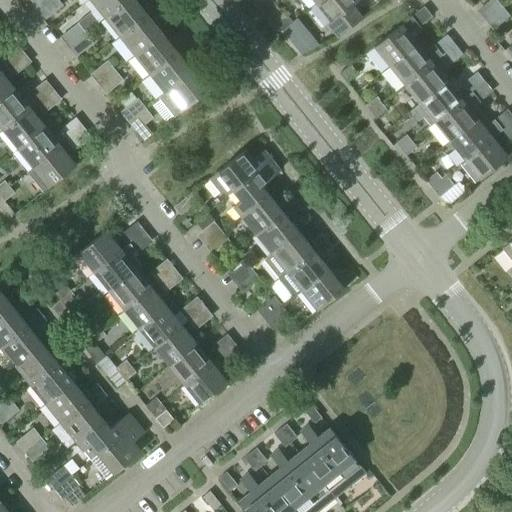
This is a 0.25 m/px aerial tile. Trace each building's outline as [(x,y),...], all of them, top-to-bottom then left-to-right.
[(89,0),(104,18),(125,0),(89,0)] [(119,36),(146,15),(160,4),(156,0),(152,0),(141,9),(134,0),(125,0),(104,18),(119,36)] [(357,0),(319,0),(315,3),(331,23),(328,25),(337,37),(362,18),(352,6),(358,1),(357,0)] [(134,56),(161,34),(151,21),(165,10),(160,4),(146,15),(119,36),(134,56)] [(281,31),(291,22),(286,16),(276,25),(281,31)] [(411,17),(373,47),(389,66),(416,44),(409,36),(419,28),(411,17)] [(291,22),(281,31),(286,37),(297,29),(291,22)] [(161,34),(134,56),(149,74),(176,52),(179,50),(190,41),(185,35),(174,44),(171,40),(168,42),(161,34)] [(190,41),(179,50),(184,56),(195,48),(190,41)] [(423,53),(416,44),(389,66),(404,85),(431,63),(441,55),(433,45),(423,53)] [(164,93),(191,71),(176,52),(149,74),(163,91),(164,93)] [(431,63),(404,85),(419,103),(446,81),(431,63)] [(339,75),(345,81),(355,72),(350,66),(339,75)] [(191,71),(164,93),(163,91),(156,96),(173,117),(219,81),(211,70),(198,80),(191,71)] [(0,72),(0,101),(14,90),(0,72)] [(446,81),(419,103),(410,110),(417,120),(422,116),(430,126),(434,122),(461,101),(461,100),(446,81)] [(14,90),(0,101),(0,127),(2,130),(29,109),(35,104),(28,94),(22,99),(14,90)] [(461,100),(461,101),(434,122),(449,141),(482,115),(475,106),(479,102),(471,92),(461,100)] [(370,112),(381,104),(376,98),(365,107),(370,112)] [(381,104),(370,112),(375,119),(386,111),(381,104)] [(29,109),(2,130),(17,149),(44,127),(29,109)] [(489,123),(482,115),(449,141),(465,160),(492,138),(491,138),(501,130),(493,120),(489,123)] [(44,127),(17,149),(32,168),(59,146),(65,141),(58,132),(52,137),(44,127)] [(141,143),(151,135),(146,129),(136,137),(141,143)] [(400,150),(411,141),(406,136),(395,144),(400,150)] [(492,138),(465,160),(480,179),(507,158),(492,138)] [(411,141),(400,150),(406,157),(416,148),(411,141)] [(32,168),(24,174),(40,193),(48,187),(75,165),(59,146),(32,168)] [(217,172),(209,178),(225,197),(227,196),(229,194),(232,191),(271,161),(263,151),(252,160),(244,150),(217,172)] [(271,161),(232,191),(239,200),(232,207),(239,216),(267,194),(260,186),(273,175),(279,171),(271,161)] [(441,179),(436,173),(426,181),(431,188),(441,179)] [(441,179),(431,188),(439,198),(453,186),(445,176),(441,179)] [(0,193),(9,187),(4,180),(0,183),(0,193)] [(9,187),(0,193),(0,197),(3,201),(14,193),(9,187)] [(267,194),(239,216),(254,234),(281,212),(267,194)] [(284,210),(295,201),(290,196),(280,204),(284,210)] [(295,201),(284,210),(290,217),(300,208),(295,201)] [(281,212),(254,234),(270,253),(297,231),(281,212)] [(105,231),(77,253),(93,273),(120,251),(105,231)] [(265,257),(262,259),(277,278),(282,274),(285,272),(312,250),(297,231),(270,253),(265,257)] [(315,248),(325,239),(321,233),(310,242),(315,248)] [(325,239),(315,248),(320,254),(331,246),(325,239)] [(511,260),(511,239),(502,248),(511,260)] [(120,251),(93,273),(108,291),(135,269),(140,265),(131,254),(136,251),(129,243),(120,251)] [(282,274),(277,278),(292,297),(300,291),(327,269),(312,250),(285,272),(282,274)] [(135,269),(108,291),(123,310),(150,288),(135,269)] [(327,269),(300,291),(316,310),(316,311),(343,289),(327,269)] [(341,280),(346,286),(357,278),(351,271),(341,280)] [(0,286),(4,292),(14,283),(9,277),(0,284),(0,286)] [(59,300),(69,292),(64,286),(54,294),(59,300)] [(150,288),(123,310),(138,329),(165,307),(150,288)] [(69,292),(59,300),(64,307),(75,298),(69,292)] [(0,315),(11,306),(0,293),(0,315)] [(11,306),(0,315),(0,347),(27,326),(11,306)] [(165,307),(138,329),(153,348),(180,326),(165,307)] [(30,324),(40,315),(35,309),(24,317),(30,324)] [(0,348),(14,366),(41,344),(32,332),(45,321),(40,315),(30,324),(27,326),(0,347),(0,348)] [(89,338),(99,329),(95,323),(84,332),(89,338)] [(180,326),(153,348),(168,366),(195,345),(180,326)] [(99,329),(89,338),(94,344),(105,336),(99,329)] [(30,385),(57,363),(60,361),(70,352),(65,346),(52,357),(41,344),(14,366),(30,385)] [(195,345),(168,366),(183,385),(210,363),(195,345)] [(70,352),(60,361),(65,367),(75,359),(70,352)] [(210,363),(183,385),(199,405),(226,383),(218,373),(224,368),(216,358),(210,363)] [(45,404),(72,382),(62,370),(65,367),(60,361),(57,363),(30,385),(45,404)] [(119,375),(129,367),(125,361),(114,369),(119,375)] [(129,367),(119,375),(124,382),(135,373),(129,367)] [(60,422),(87,400),(72,382),(45,404),(60,422)] [(90,398),(100,389),(96,384),(85,392),(90,398)] [(75,441),(102,419),(92,407),(106,396),(100,389),(90,398),(87,400),(60,422),(75,441)] [(149,413),(159,404),(155,398),(144,407),(149,413)] [(159,404),(149,413),(154,419),(165,410),(159,404)] [(310,404),(303,410),(313,423),(321,418),(310,404)] [(165,410),(154,419),(162,428),(172,420),(165,410)] [(90,459),(135,422),(128,413),(109,428),(102,419),(75,441),(90,459)] [(135,422),(90,459),(106,479),(140,451),(133,442),(144,433),(135,422)] [(279,429),(290,442),(296,437),(285,424),(279,429)] [(308,444),(344,489),(354,481),(318,436),(317,437),(307,425),(299,432),(309,444),(308,444)] [(318,436),(354,481),(365,473),(329,428),(318,436)] [(290,442),(279,429),(273,434),(284,447),(290,442)] [(298,452),(334,498),(344,489),(308,444),(298,452)] [(249,453),(259,467),(266,461),(255,448),(249,453)] [(278,469),(312,511),(316,511),(324,506),(288,461),(287,461),(277,449),(269,456),(279,468),(278,469)] [(288,461),(324,506),(334,498),(298,452),(288,461)] [(259,467),(249,453),(243,458),(254,471),(259,467)] [(268,477),(295,511),(312,511),(278,469),(268,477)] [(225,472),(218,478),(229,491),(236,485),(225,472)] [(247,493),(262,511),(279,511),(258,485),(257,485),(247,473),(239,480),(249,492),(247,493)] [(258,485),(279,511),(295,511),(268,477),(258,485)] [(72,506),(84,496),(79,489),(66,499),(72,506)] [(209,491),(201,497),(212,510),(219,505),(209,491)] [(262,511),(247,493),(237,502),(245,511),(262,511)]
